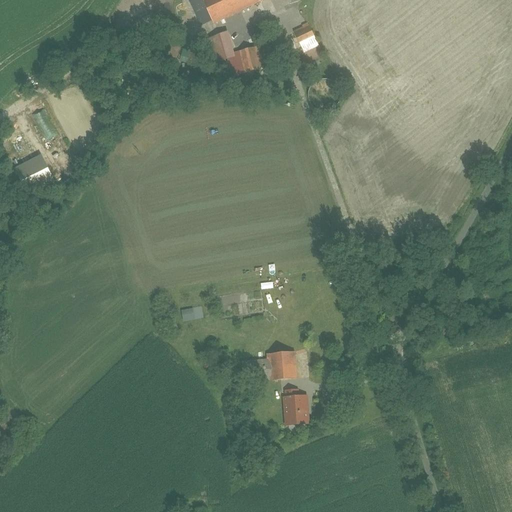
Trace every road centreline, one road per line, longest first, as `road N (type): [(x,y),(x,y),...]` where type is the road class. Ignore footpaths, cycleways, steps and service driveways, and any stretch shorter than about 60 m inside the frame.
road 1 (unclassified): [(441,511),(393,344),(511,149)]
road 2 (track): [(280,15),(254,29),(131,45),(0,118)]
